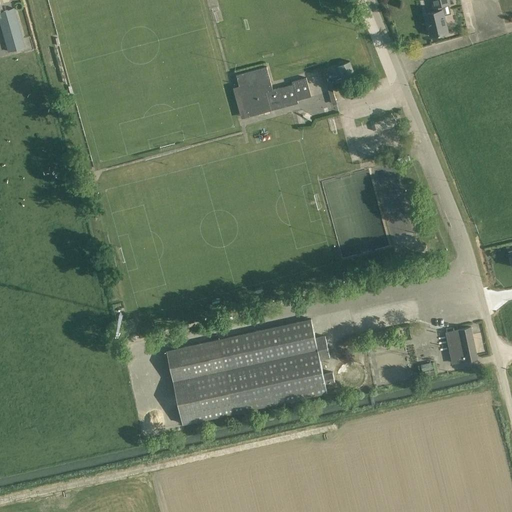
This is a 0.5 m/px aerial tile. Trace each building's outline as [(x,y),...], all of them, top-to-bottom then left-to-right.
[(449,3),(448,0),(432,0),(434,7),(435,7),(436,11),(425,13),(431,36),(448,32),(443,9),(442,9),(441,5),(449,3)] [(14,8),(2,12),(0,12),(0,20),(9,51),(25,47),(14,8)] [(353,74),(350,61),(338,64),(342,77),(353,74)] [(269,75),(267,66),(236,75),(247,116),(253,115),(246,91),(265,86),(271,110),(289,105),(298,103),(297,100),(311,96),(306,77),(292,81),(293,84),(273,89),(269,75)] [(330,80),(326,82),(332,103),(336,101),(330,80)] [(271,110),(265,86),(246,91),(253,115),(271,110)] [(301,321),(167,350),(183,423),(317,394),(327,392),(325,384),(323,374),(320,359),(330,357),(325,336),(315,338),(311,319),(301,321)] [(452,357),(454,363),(476,358),(469,326),(447,330),(451,351),(450,351),(451,357),(452,357)] [(434,368),(432,362),(421,365),(422,371),(434,368)] [(333,372),(323,374),(325,384),(335,382),(333,372)]
